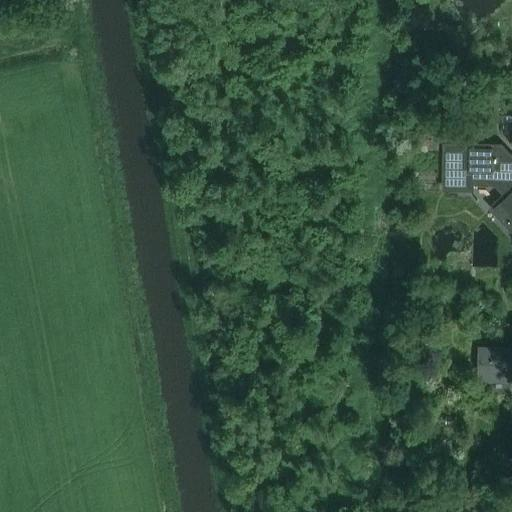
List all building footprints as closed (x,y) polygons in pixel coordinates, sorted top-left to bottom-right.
[(428,17),(418,18),(419,29),(429,28),(428,17)] [(414,138),(414,148),(438,149),(438,134),(431,133),(431,139),(414,138)] [(447,146),(446,186),(471,186),(471,180),(497,181),(509,193),(495,207),(511,225),(511,157),(509,155),(497,155),(497,147),(447,146)] [(511,347),(477,347),(476,383),(511,383),(511,347)] [(446,415),(446,423),(456,423),(456,415),(446,415)]
